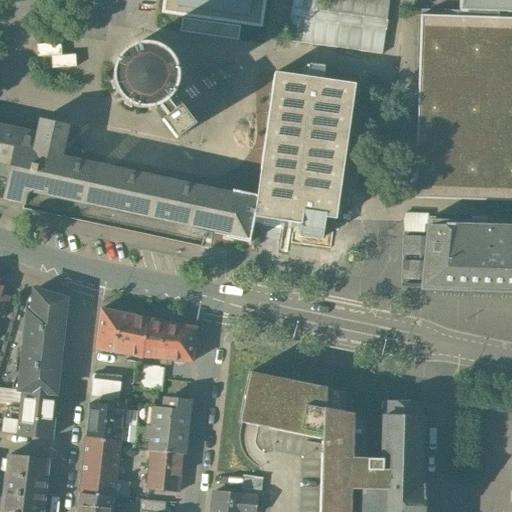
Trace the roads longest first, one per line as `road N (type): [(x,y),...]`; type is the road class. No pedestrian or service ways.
road 1 (residential): [(87,265),(58,511)]
road 2 (tertiary): [(220,298),(440,346)]
road 3 (residential): [(220,298),(195,511)]
road 4 (residential): [(437,511),(440,346)]
road 5 (tertiary): [(87,265),(220,298)]
